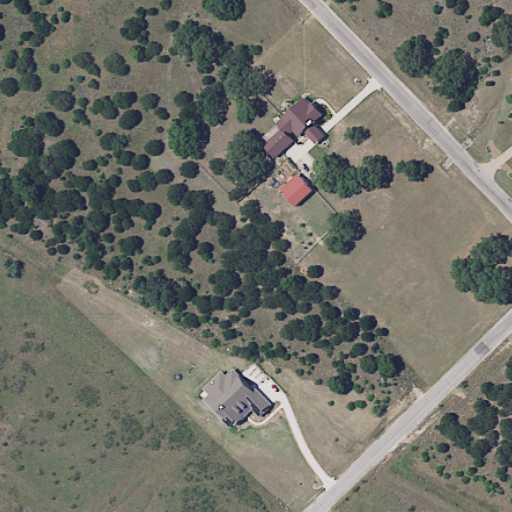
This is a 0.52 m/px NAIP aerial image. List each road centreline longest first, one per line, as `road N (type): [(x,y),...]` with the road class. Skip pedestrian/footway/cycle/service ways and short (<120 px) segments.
road 1 (residential): [(308,0),(511,215)]
road 2 (residential): [(314,511),(511,320)]
